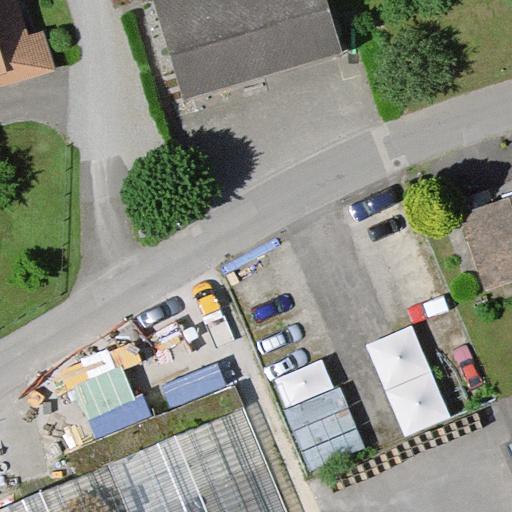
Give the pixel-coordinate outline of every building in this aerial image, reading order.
[(21,0),(0,0),(0,85),(44,72),(21,0)] [(148,0),(182,110),(339,62),(319,0),(148,0)] [(511,206),(466,222),(486,283),(511,274),(511,206)] [(408,432),(453,413),(416,321),(370,339),(408,432)] [(316,462),(362,443),(327,361),(281,381),(316,462)]
